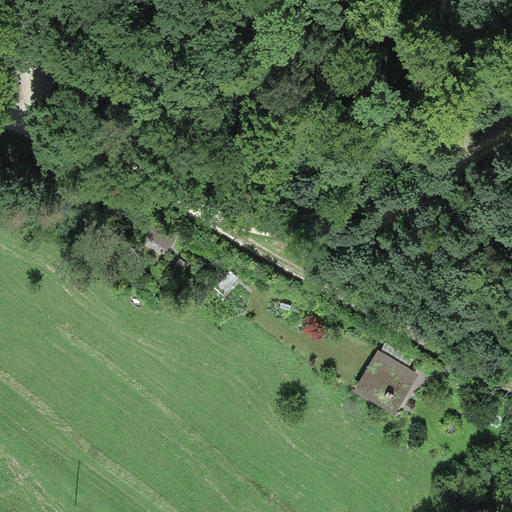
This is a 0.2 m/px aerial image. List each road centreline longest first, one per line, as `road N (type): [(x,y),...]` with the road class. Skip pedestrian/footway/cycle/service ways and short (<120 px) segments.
road 1 (track): [(511,389),(27,122)]
road 2 (track): [(215,221),(286,235),(351,232),(408,207),(488,145)]
road 3 (track): [(352,0),(488,145),(511,134)]
